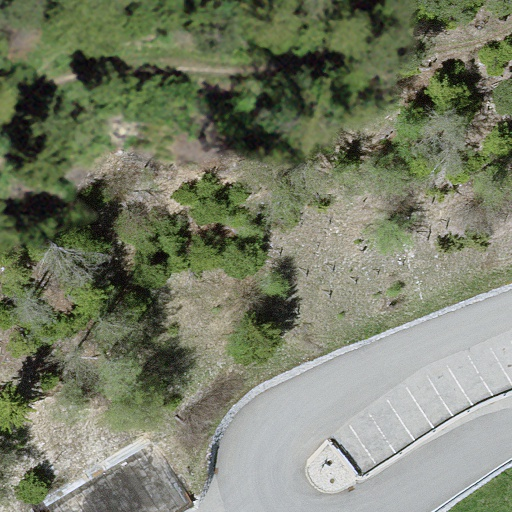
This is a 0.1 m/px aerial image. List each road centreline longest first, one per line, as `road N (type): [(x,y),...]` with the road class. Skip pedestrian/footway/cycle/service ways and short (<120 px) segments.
road 1 (tertiary): [(269,511),(253,480),(255,443),(302,399),(511,308)]
road 2 (tertiary): [(511,428),(370,511)]
